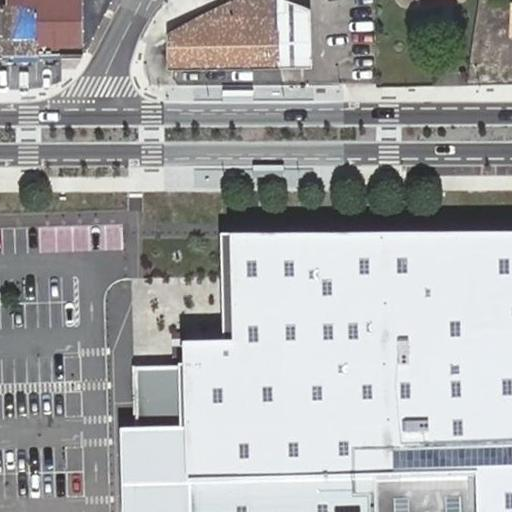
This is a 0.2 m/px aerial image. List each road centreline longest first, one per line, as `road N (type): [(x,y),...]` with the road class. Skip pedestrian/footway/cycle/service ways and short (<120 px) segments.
road 1 (secondary): [(511,113),(113,111)]
road 2 (secondary): [(114,149),(511,152)]
